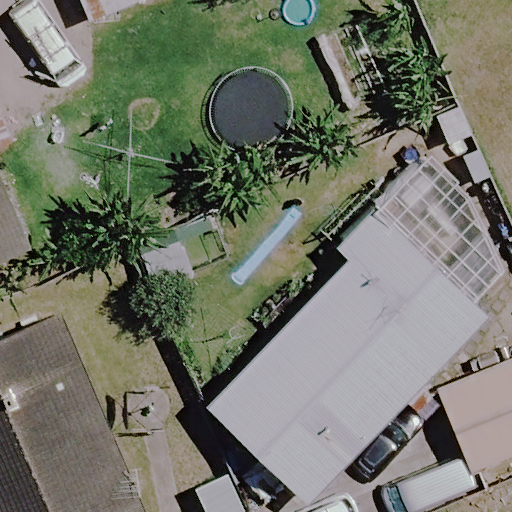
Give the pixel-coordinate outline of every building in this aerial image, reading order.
[(68,0),(80,30),(156,0),(68,0)] [(199,412),(302,509),(483,318),(380,221),(199,412)] [(0,262),(13,257),(0,226),(0,262)] [(0,511),(129,511),(52,321),(0,342),(0,511)] [(511,458),(511,363),(431,397),(464,478),(511,458)]
